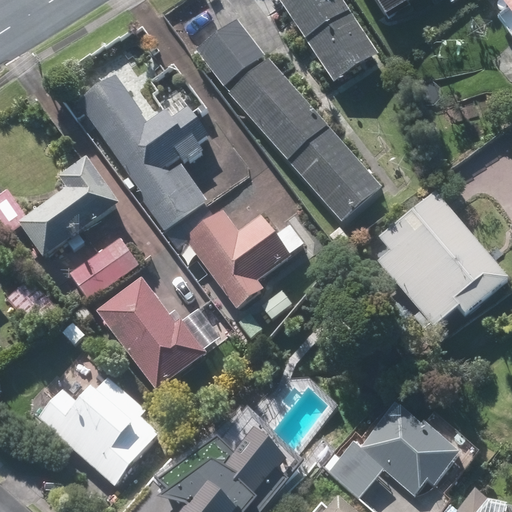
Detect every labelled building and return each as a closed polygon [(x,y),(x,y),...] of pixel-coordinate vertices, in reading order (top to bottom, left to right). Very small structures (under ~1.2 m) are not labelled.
[(380,56),(343,0),(281,0),(279,2),(335,86),(380,56)] [(375,0),(387,17),(415,0),(375,0)] [(511,0),(499,0),(495,14),(511,38),(511,0)] [(237,17),(195,52),(344,226),(385,191),(237,17)] [(209,204),(184,170),(206,154),(200,147),(212,138),(183,98),(150,123),(117,78),(74,109),(167,235),(209,204)] [(10,191),(0,198),(0,219),(14,238),(24,230),(47,261),(121,203),(88,160),(63,179),(70,189),(31,219),(10,191)] [(390,253),(377,264),(412,305),(416,302),(440,330),(462,311),(468,318),(511,280),(436,193),(380,241),(390,253)] [(277,237),(263,219),(241,236),(223,213),(216,218),(209,209),(172,237),(182,251),(189,246),(240,312),(265,292),(259,285),(307,248),(290,227),(277,237)] [(143,267),(122,239),(69,277),(89,305),(143,267)] [(55,305),(35,280),(9,301),(30,326),(55,305)] [(170,319),(140,280),(97,312),(157,393),(208,355),(177,314),(170,319)] [(81,354),(29,410),(116,488),(167,432),(81,354)] [(357,446),(330,474),(358,502),(387,473),(414,499),(430,483),(436,489),(466,459),(443,437),(436,444),(401,410),(379,432),(383,436),(365,454),(357,446)] [(266,511),(295,481),(282,471),(288,461),(257,435),(239,457),(220,443),(159,478),(175,490),(163,498),(189,509),(186,511),(266,511)] [(479,499),(476,511),(491,511),(494,502),(479,499)] [(357,511),(344,500),(333,511),(332,511),(325,505),(319,511),(357,511)]
